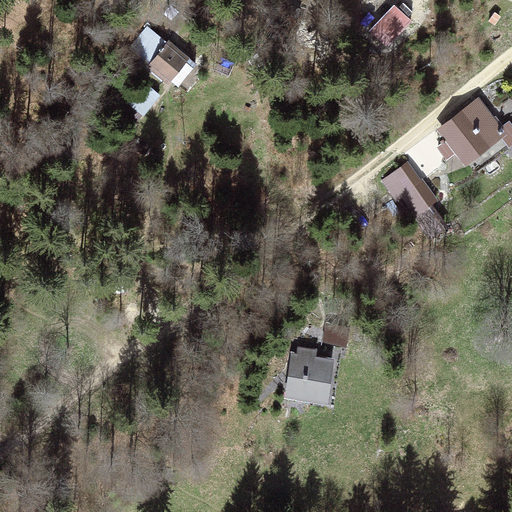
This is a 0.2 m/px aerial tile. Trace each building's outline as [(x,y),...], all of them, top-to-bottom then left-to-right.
[(384,43),(406,19),(405,18),(413,9),(404,0),(374,31),(384,43)] [(132,46),(142,55),(138,61),(160,79),(165,74),(178,84),(195,63),(187,56),(189,55),(176,44),(171,49),(146,28),(132,46)] [(146,83),(123,112),(135,122),(158,93),(146,83)] [(465,159),(501,130),(500,128),(502,126),(495,116),(491,119),(477,100),(441,128),(448,138),(437,147),(444,156),(456,147),(465,159)] [(396,199),(402,195),(432,235),(444,226),(427,204),(435,198),(422,180),(419,182),(405,164),(383,180),(396,199)] [(345,342),(348,327),(328,323),(326,338),(345,342)] [(299,347),(293,389),(319,393),(324,363),(311,361),(313,350),(299,347)]
